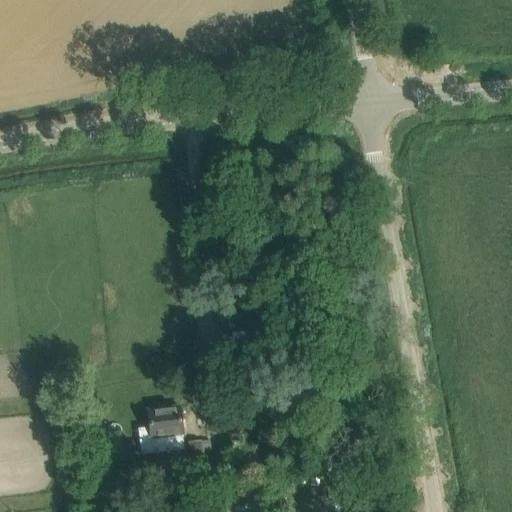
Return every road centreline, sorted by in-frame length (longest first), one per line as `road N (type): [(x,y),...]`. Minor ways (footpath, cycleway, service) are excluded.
road 1 (unclassified): [(441,511),(374,105)]
road 2 (tertiary): [(0,141),(320,99),(374,105)]
road 3 (tertiary): [(374,105),(511,92)]
